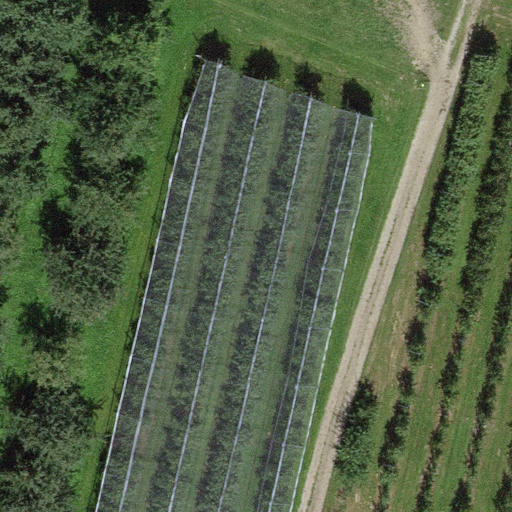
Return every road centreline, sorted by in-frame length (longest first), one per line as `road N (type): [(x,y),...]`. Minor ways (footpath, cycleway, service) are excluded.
road 1 (track): [(480,0),(336,420),(317,511)]
road 2 (track): [(239,0),(453,82)]
